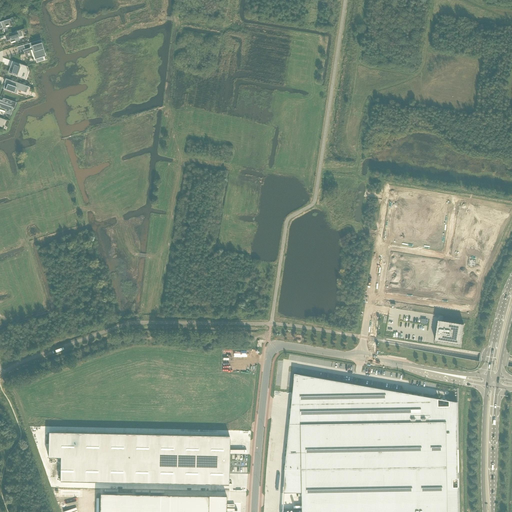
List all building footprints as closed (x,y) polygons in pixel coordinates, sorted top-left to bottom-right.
[(9,19),(0,22),(0,28),(2,28),(6,27),(9,26),(10,25),(9,20),(9,19)] [(20,30),(6,35),(7,41),(10,40),(11,43),(15,42),(18,41),(17,37),(18,36),(22,35),(21,31),(20,30)] [(40,40),(28,44),(31,43),(35,56),(34,56),(34,57),(44,54),(40,40)] [(12,65),(9,73),(22,78),(23,73),(25,74),(26,70),(29,71),(27,66),(18,63),(17,66),(12,65)] [(5,83),(3,89),(12,92),(14,93),(16,88),(24,92),(25,89),(26,86),(10,80),(9,84),(5,83)] [(0,99),(0,110),(4,112),(5,111),(10,113),(11,108),(13,109),(13,108),(15,104),(15,105),(16,103),(6,99),(5,102),(0,99)] [(428,224),(429,214),(401,209),(399,209),(392,208),(391,212),(391,214),(390,219),(398,220),(399,220),(404,221),(403,228),(403,231),(402,232),(437,237),(438,230),(439,226),(428,224)] [(376,331),(379,311),(368,309),(365,330),(376,331)] [(435,340),(435,341),(436,341),(437,341),(439,341),(440,341),(440,342),(441,342),(442,342),(444,342),(445,342),(446,343),(446,342),(447,343),(449,343),(450,343),(451,343),(452,343),(452,344),(453,344),(454,344),(456,344),(457,344),(458,345),(458,344),(459,345),(460,345),(461,344),(461,343),(461,341),(461,340),(461,339),(461,338),(462,338),(462,336),(462,335),(462,334),(462,333),(463,331),(462,331),(463,330),(463,329),(463,328),(463,327),(463,326),(463,325),(464,326),(464,324),(463,324),(462,324),(460,324),(459,324),(458,323),(458,324),(457,323),(455,323),(454,323),(453,323),(452,323),(450,322),(449,322),(448,322),(447,322),(445,321),(445,322),(444,321),(443,321),(442,321),(440,321),(439,321),(438,320),(438,321),(438,322),(438,324),(438,325),(437,326),(438,326),(437,327),(437,329),(437,330),(437,331),(436,331),(437,331),(436,335),(436,336),(435,340),(435,341),(435,340)] [(458,511),(457,402),(449,401),(449,402),(449,406),(445,406),(438,406),(438,399),(439,399),(432,398),(432,401),(403,402),(402,393),(401,392),(401,393),(301,375),(295,374),(294,379),(293,392),(287,454),(286,464),(285,464),(285,470),(291,470),(302,470),(302,489),(302,493),(303,509),(303,510),(303,511),(302,511),(458,511)] [(49,432),(48,457),(60,457),(60,481),(229,485),(230,436),(49,432)] [(102,494),(102,511),(228,511),(228,497),(102,494)]
